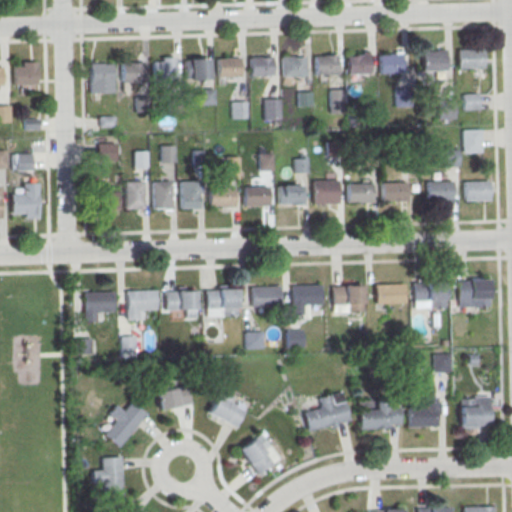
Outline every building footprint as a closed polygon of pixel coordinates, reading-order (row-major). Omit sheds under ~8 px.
[(456,49),(481,48),(482,66),(457,67),(456,49)] [(421,52),(444,51),(445,69),(422,70),(421,52)] [(378,54),(401,54),(401,71),(378,72),(378,54)] [(313,55),(336,55),(337,73),(314,73),(313,55)] [(345,56),(368,55),(369,73),(346,74),(345,56)] [(152,61),(152,79),(175,79),(175,60),(173,60),(173,56),(161,56),(161,61),(152,61)] [(280,57),(303,56),(303,74),(280,75),(280,57)] [(188,58),(189,78),(208,77),(207,57),(188,58)] [(216,58),(239,57),(239,75),(216,75),(216,58)] [(248,57),(271,57),(272,74),(249,75),(248,57)] [(12,65),(12,84),(35,84),(35,61),(21,61),(21,65),(12,65)] [(120,61),(120,81),(146,81),(146,61),(120,61)] [(88,62),(89,92),(112,91),(111,62),(88,62)] [(199,88),(199,103),(213,103),(213,88),(199,88)] [(461,93),(462,110),(478,109),(477,93),(461,93)] [(262,98),(262,118),(280,118),(279,97),(262,98)] [(435,99),(436,118),(453,118),(453,99),(435,99)] [(229,101),(229,117),(246,117),(245,100),(229,101)] [(0,104),(0,121),(9,121),(9,104),(0,104)] [(97,115),(97,126),(113,126),(113,115),(97,115)] [(22,118),(22,128),(38,128),(38,118),(22,118)] [(460,129),(461,153),(479,152),(479,129),(460,129)] [(96,142),(114,142),(114,160),(96,160),(96,142)] [(159,144),(159,161),(174,161),(174,144),(159,144)] [(442,149),(442,165),(456,165),(456,149),(442,149)] [(132,150),(132,167),(146,167),(146,150),(132,150)] [(14,153),(15,169),(31,169),(31,152),(14,153)] [(256,152),(257,170),(272,169),(271,152),(256,152)] [(223,155),(238,156),(237,178),(222,178),(223,155)] [(291,158),(291,172),(306,171),(306,157),(291,158)] [(311,180),(311,202),(337,202),(336,179),(311,180)] [(150,181),(169,180),(170,206),(151,207),(150,181)] [(177,181),(197,180),(198,206),(178,207),(177,181)] [(122,181),(141,181),(142,207),(123,207),(122,181)] [(424,182),(450,181),(450,199),(424,199),(424,182)] [(461,182),(487,181),(487,199),(461,199),(461,182)] [(9,194),(10,213),(23,213),(23,217),(38,217),(37,182),(21,182),(21,193),(9,194)] [(379,182),(404,182),(405,199),(379,200),(379,182)] [(345,183),(370,183),(371,200),(345,201),(345,183)] [(275,185),(275,203),(303,202),(302,184),(275,185)] [(267,185),(241,185),(241,204),(267,204),(267,185)] [(207,186),(207,205),(232,204),(232,186),(207,186)] [(117,209),(117,191),(98,191),(98,209),(117,209)] [(457,279),(486,278),(487,306),(457,307),(457,279)] [(412,283),(443,282),(444,308),(413,309),(412,283)] [(372,284),(403,283),(404,300),(373,301),(372,284)] [(289,285),(319,284),(319,304),(302,304),(303,313),(289,313),(289,285)] [(248,286),(279,285),(279,303),(248,304),(248,286)] [(330,286),(361,285),(362,302),(331,303),(330,286)] [(204,289),(235,288),(235,306),(204,307),(204,289)] [(124,290),(154,289),(155,309),(138,309),(138,318),(125,319),(124,290)] [(163,291),(194,290),(194,308),(163,309),(163,291)] [(81,292),(111,291),(112,311),(95,311),(95,320),(82,320),(81,292)] [(301,329),(284,329),(284,347),(301,347),(301,329)] [(243,330),(243,348),(261,348),(261,330),(243,330)] [(118,357),(134,357),(134,335),(118,335),(118,357)] [(90,337),(76,337),(76,353),(90,353),(90,337)] [(190,403),(186,385),(174,388),(172,381),(153,385),(158,410),(190,403)] [(219,390),(207,414),(236,428),(244,411),(229,404),(233,396),(219,390)] [(303,412),(308,431),(348,421),(341,392),(317,398),(320,407),(303,412)] [(457,427),(488,427),(488,396),(457,396),(457,427)] [(436,397),(437,427),(407,427),(406,407),(424,407),(424,397),(436,397)] [(115,404),(122,410),(130,401),(145,414),(117,447),(103,434),(115,420),(107,414),(115,404)] [(358,407),(358,427),(399,427),(399,407),(358,407)] [(237,449),(256,474),(277,458),(258,432),(237,449)] [(100,458),(120,457),(122,499),(102,500),(101,482),(92,483),(91,471),(101,470),(100,458)] [(121,511),(130,503),(139,511),(121,511)]
